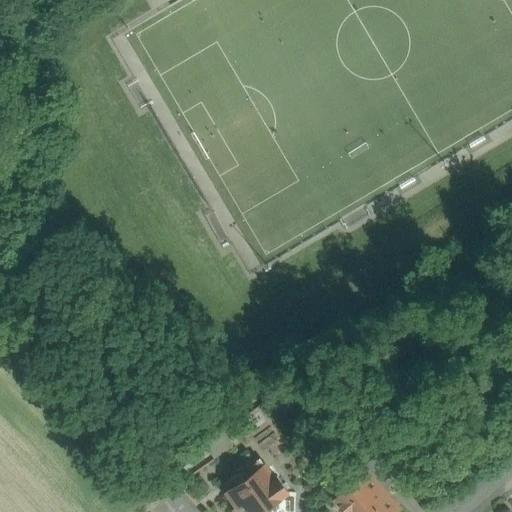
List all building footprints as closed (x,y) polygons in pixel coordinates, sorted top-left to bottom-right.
[(200,439),(213,458),(232,445),(219,426),(200,439)] [(192,427),(171,442),(179,454),(200,439),(192,427)] [(259,459),(226,482),(231,489),(263,466),(259,459)] [(231,489),(225,493),(236,508),(243,503),(249,511),(275,511),(276,506),(274,503),(288,493),(277,477),(274,478),(265,465),(231,489)] [(377,466),(368,473),(389,498),(398,491),(377,466)] [(389,498),(368,473),(336,499),(347,511),(393,511),(398,508),(389,498)] [(249,511),(243,503),(236,508),(234,509),(235,511),(249,511)]
